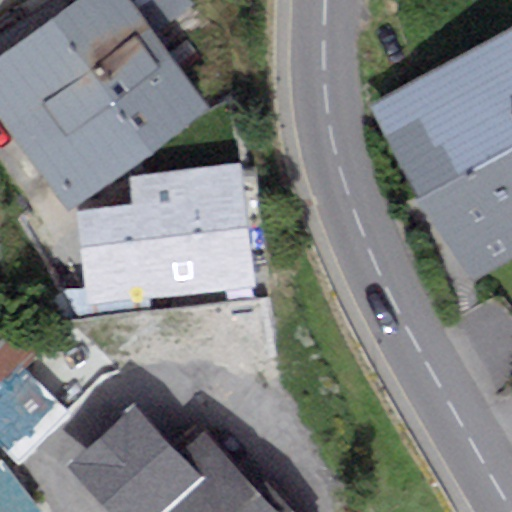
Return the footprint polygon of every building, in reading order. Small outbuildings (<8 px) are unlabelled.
[(88,0),(61,21),(46,3),(0,39),(0,121),(58,203),(181,110),(98,0),(88,0)] [(391,126),(426,190),(511,140),(511,59),(511,58),(391,126)] [(511,140),(426,190),(462,256),(511,224),(511,140)] [(74,284),(71,275),(65,277),(70,308),(77,309),(77,316),(193,303),(187,238),(149,242),(148,233),(82,240),(89,282),(74,284)] [(89,282),(82,240),(67,242),(71,275),(74,284),(89,282)] [(0,357),(0,394),(14,402),(30,375),(0,357)] [(38,389),(6,423),(31,447),(64,413),(38,389)] [(286,511),(272,511),(228,464),(209,443),(139,508),(142,511),(290,511),(288,510),(286,511)]
